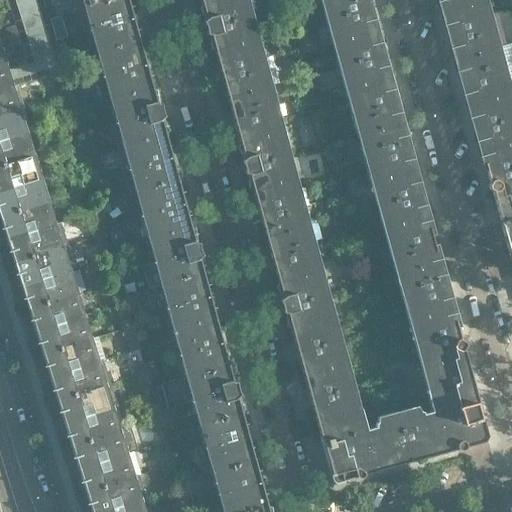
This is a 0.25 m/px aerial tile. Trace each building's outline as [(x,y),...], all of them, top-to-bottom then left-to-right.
[(6,0),(15,27),(24,57),(6,63),(0,65),(7,88),(64,70),(55,40),(48,17),(42,0),(6,0)] [(133,19),(127,0),(110,0),(87,6),(94,30),(133,19)] [(246,17),(241,0),(216,0),(201,4),(207,27),(246,17)] [(381,55),(365,0),(324,0),(343,65),(381,55)] [(487,26),(481,3),(479,0),(438,0),(448,36),(487,26)] [(64,38),(58,15),(48,17),(55,40),(64,38)] [(284,156),(265,86),(246,17),(207,27),(245,167),(284,156)] [(139,42),(133,19),(94,30),(100,53),(139,42)] [(511,118),(511,116),(500,72),(487,26),(448,36),(474,129),(511,118)] [(24,57),(15,27),(0,31),(0,44),(6,63),(24,57)] [(145,65),(139,42),(100,53),(106,76),(145,65)] [(419,194),(381,55),(343,65),(381,204),(419,194)] [(152,88),(145,65),(106,76),(113,99),(152,88)] [(85,107),(79,84),(68,86),(70,94),(72,103),(74,110),(85,107)] [(70,94),(68,86),(67,85),(57,88),(60,97),(70,94)] [(0,115),(14,111),(7,88),(0,90),(0,115)] [(158,112),(152,88),(113,99),(119,122),(158,112)] [(72,103),(70,94),(60,97),(62,106),(72,103)] [(91,130),(85,107),(74,110),(80,131),(81,133),(91,130)] [(0,140),(21,134),(14,111),(0,115),(0,140)] [(164,135),(158,112),(119,122),(126,145),(164,135)] [(511,168),(511,118),(474,129),(487,176),(511,168)] [(83,140),(81,133),(80,131),(70,134),(73,143),(83,140)] [(0,165),(28,157),(21,134),(0,140),(0,165)] [(171,158),(164,135),(126,145),(132,168),(171,158)] [(85,149),(83,140),(73,143),(75,152),(85,149)] [(343,165),(337,142),(334,142),(323,145),(329,169),(343,165)] [(329,169),(323,145),(311,149),(317,172),(329,169)] [(100,169),(95,154),(87,156),(91,171),(100,169)] [(322,295),(303,226),(284,156),(245,167),(284,306),(322,295)] [(0,190),(35,180),(28,157),(0,165),(0,190)] [(177,181),(171,158),(132,168),(138,192),(177,181)] [(511,218),(511,168),(487,176),(499,222),(511,218)] [(95,186),(94,183),(93,177),(83,180),(85,189),(95,186)] [(0,215),(43,203),(35,180),(0,190),(0,215)] [(108,200),(103,180),(94,183),(95,186),(98,196),(100,202),(108,200)] [(183,204),(177,181),(138,192),(145,215),(183,204)] [(98,196),(95,186),(85,189),(88,198),(98,196)] [(457,333),(419,194),(381,204),(419,343),(457,333)] [(50,225),(43,203),(0,215),(0,220),(6,239),(50,225)] [(114,223),(109,203),(101,205),(102,209),(106,225),(114,223)] [(190,227),(183,204),(145,215),(151,238),(190,227)] [(108,233),(106,225),(102,209),(93,212),(99,235),(108,233)] [(511,218),(499,222),(508,255),(511,253),(511,218)] [(125,244),(119,223),(115,224),(114,223),(106,225),(108,233),(112,248),(121,246),(120,245),(125,244)] [(57,248),(50,225),(6,239),(13,262),(57,248)] [(196,250),(190,227),(151,238),(157,261),(196,250)] [(114,256),(112,248),(108,233),(99,235),(105,258),(114,256)] [(127,269),(121,246),(112,248),(114,256),(118,270),(119,272),(127,269)] [(64,271),(57,248),(13,262),(20,285),(64,271)] [(202,274),(196,250),(157,261),(164,284),(202,274)] [(121,279),(119,272),(118,270),(108,273),(111,282),(121,279)] [(71,294),(64,271),(20,285),(27,308),(71,294)] [(209,297),(202,274),(164,284),(170,307),(209,297)] [(123,288),(121,279),(111,282),(113,291),(123,288)] [(78,317),(71,294),(27,308),(34,331),(78,317)] [(335,341),(329,318),(322,295),(284,306),(296,352),(335,341)] [(215,320),(209,297),(170,307),(176,330),(215,320)] [(86,340),(78,317),(34,331),(41,354),(86,340)] [(384,328),(381,317),(371,320),(374,331),(384,328)] [(221,343),(215,320),(176,330),(183,354),(221,343)] [(390,351),(384,328),(374,331),(378,346),(380,354),(390,351)] [(378,346),(374,331),(367,333),(371,348),(378,346)] [(470,379),(457,333),(419,343),(431,389),(432,390),(470,379)] [(93,363),(86,340),(41,354),(49,377),(93,363)] [(348,388),(341,365),(335,341),(296,352),(309,398),(348,388)] [(228,366),(221,343),(183,354),(189,377),(228,366)] [(157,379),(153,362),(144,364),(146,372),(149,381),(157,379)] [(100,386),(93,363),(49,377),(56,400),(100,386)] [(146,372),(144,364),(144,363),(134,365),(136,375),(146,372)] [(234,389),(228,366),(189,377),(195,400),(234,389)] [(149,381),(146,372),(136,375),(139,384),(149,381)] [(486,436),(470,379),(432,390),(431,389),(426,391),(432,412),(434,414),(448,410),(459,448),(483,441),(486,436)] [(107,409),(100,386),(56,400),(63,422),(107,409)] [(164,402),(160,387),(151,390),(155,405),(164,402)] [(354,411),(348,388),(309,398),(316,422),(354,411)] [(240,412),(234,389),(195,400),(202,423),(240,412)] [(172,429),(166,408),(157,410),(159,418),(161,427),(163,432),(172,429)] [(114,432),(107,409),(63,422),(70,445),(114,432)] [(159,418),(157,410),(156,409),(146,412),(149,421),(159,418)] [(360,475),(350,437),(364,433),(365,430),(360,409),(354,411),(316,422),(332,482),(360,475)] [(459,448),(448,410),(434,414),(432,412),(422,415),(421,412),(419,411),(397,417),(410,461),(459,448)] [(247,436),(240,412),(202,423),(208,446),(247,436)] [(410,461),(397,417),(376,423),(374,425),(375,428),(365,430),(364,433),(350,437),(360,475),(410,461)] [(161,427),(159,418),(149,421),(151,430),(161,427)] [(121,455),(114,432),(70,445),(77,468),(121,455)] [(253,459),(247,436),(208,446),(214,469),(253,459)] [(128,478),(121,455),(77,468),(84,491),(128,478)] [(259,482),(253,459),(214,469),(221,493),(259,482)] [(98,511),(136,500),(128,478),(84,491),(90,511),(98,511)] [(240,511),(266,505),(259,482),(221,493),(226,511),(240,511)] [(139,511),(136,500),(98,511),(139,511)] [(190,511),(195,511),(192,500),(182,503),(184,511),(190,511)]
